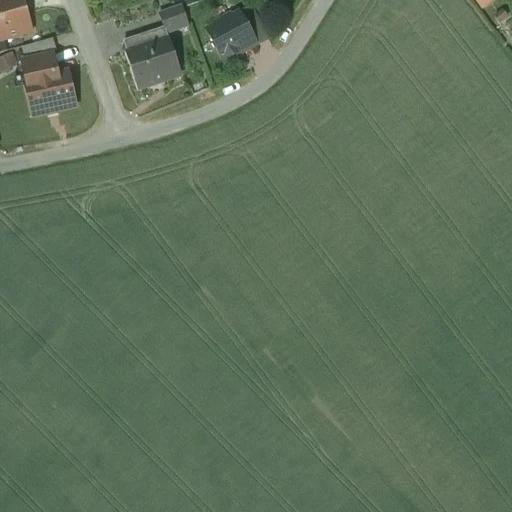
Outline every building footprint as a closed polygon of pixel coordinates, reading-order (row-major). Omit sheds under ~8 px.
[(4,0),(3,0),(0,0),(0,42),(31,34),(21,0),(4,0)] [(474,0),(482,10),(496,0),(474,0)] [(181,9),(159,17),(165,36),(188,28),(181,9)] [(239,16),(231,20),(229,17),(212,26),(214,29),(207,33),(223,63),(255,46),(239,16)] [(52,41),(21,50),(25,64),(25,65),(51,58),(56,56),(52,41)] [(168,43),(157,46),(138,52),(139,53),(126,57),(138,92),(153,87),(153,88),(165,83),(165,82),(180,77),(168,43)] [(0,60),(0,70),(0,72),(17,65),(13,56),(0,60)] [(51,58),(25,65),(25,64),(23,64),(27,84),(55,78),(51,58)] [(27,84),(24,85),(32,120),(75,110),(67,75),(55,78),(27,84)]
